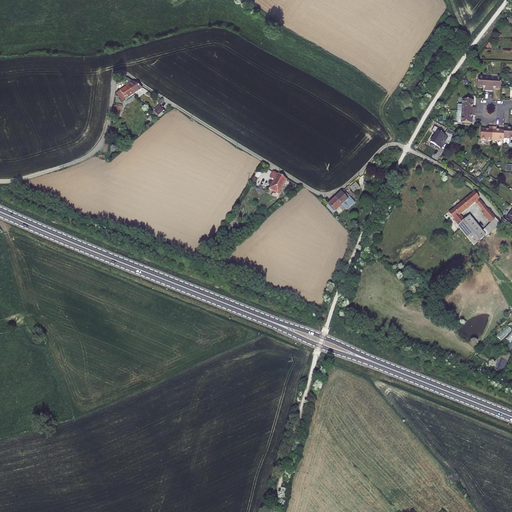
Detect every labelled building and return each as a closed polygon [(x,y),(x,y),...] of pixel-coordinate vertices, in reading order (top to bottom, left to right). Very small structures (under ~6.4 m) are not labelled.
[(129,86),(135,95),(143,90),(143,89),(129,79),(128,79),(125,76),(122,79),(129,86)] [(488,89),(492,89),(493,76),(482,76),(481,86),(486,87),(486,86),(488,86),(488,89)] [(505,77),(493,76),(492,89),(496,90),(496,87),(499,87),(504,88),(505,77)] [(135,95),(129,86),(117,94),(123,102),(135,95)] [(463,111),(476,112),(476,108),(473,108),(473,106),(474,106),(474,101),(463,100),(463,111)] [(115,106),(114,115),(122,116),(123,107),(115,106)] [(165,111),(160,106),(155,111),(160,116),(165,111)] [(476,116),(476,112),(463,111),(462,123),(473,123),(473,118),(473,116),(476,116)] [(457,133),(450,129),(446,135),(443,133),(444,131),(437,126),(434,130),(438,133),(432,142),(436,145),(436,147),(440,148),(446,141),(450,144),(457,133)] [(482,140),(493,141),(493,127),(490,127),(490,130),(487,130),(487,129),(483,129),(482,140)] [(504,141),(505,130),(500,130),(500,131),(498,131),(498,128),(493,127),(493,141),(495,141),(495,144),(498,144),(498,141),(504,141)] [(256,183),(262,174),(259,172),(253,181),(256,183)] [(279,195),(288,180),(275,172),(273,176),(274,177),(273,179),(275,181),(270,190),(279,195)] [(356,183),(350,188),(354,192),(360,187),(356,183)] [(344,191),(336,198),(343,206),(345,203),(348,207),(354,201),(344,191)] [(475,193),(446,216),(451,222),(478,200),(480,199),(475,193)] [(336,198),(327,206),(334,214),(343,206),(336,198)] [(487,237),(501,223),(496,218),(485,205),(482,208),(493,221),(483,232),(470,216),(459,226),(475,245),(486,236),(487,237)] [(483,365),(486,360),(476,355),(474,361),(483,365)] [(449,475),(448,476),(451,483),(452,484),(457,482),(457,481),(459,481),(457,473),(455,474),(454,473),(449,475)]
